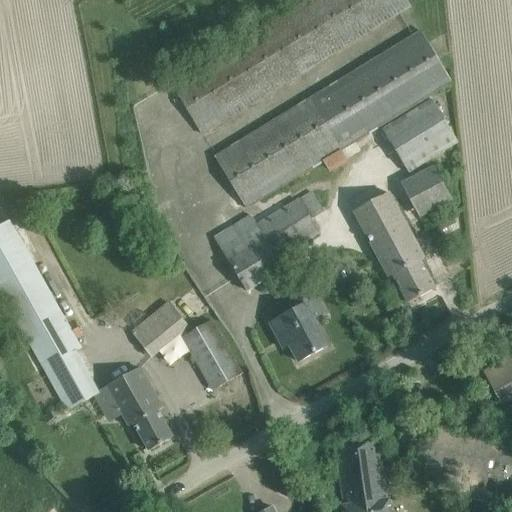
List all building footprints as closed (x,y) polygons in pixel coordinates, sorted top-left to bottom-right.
[(408,0),(311,0),(171,86),(202,136),(412,7),(408,0)] [(424,32),(216,159),(246,209),(325,161),(332,172),(349,162),(342,150),(455,82),(424,32)] [(435,101),(384,131),(410,173),(461,143),(435,101)] [(434,167),(403,184),(421,219),(453,202),(434,167)] [(252,217),(217,239),(248,290),(283,268),(278,259),(320,234),(311,219),(323,212),(311,193),(257,226),(252,217)] [(390,194),(354,213),(389,278),(394,275),(409,304),(436,289),(421,261),(426,259),(390,194)] [(460,229),(454,219),(440,227),(445,237),(460,229)] [(11,220),(0,225),(0,290),(69,410),(99,393),(76,351),(82,347),(11,220)] [(297,309),(270,323),(279,340),(287,336),(300,362),(328,347),(313,319),(324,313),(313,291),(293,301),(297,309)] [(189,325),(170,302),(133,333),(152,356),(189,325)] [(242,372),(214,321),(183,338),(211,390),(242,372)] [(511,357),(484,372),(506,413),(511,410),(511,357)] [(143,368),(108,387),(129,426),(136,423),(150,451),(174,438),(158,410),(164,407),(143,368)] [(511,437),(434,420),(423,479),(471,488),(466,510),(473,511),(494,511),(498,495),(511,497),(511,437)] [(388,500),(379,440),(336,446),(347,506),(345,508),(345,511),(392,511),(390,500),(388,500)]
